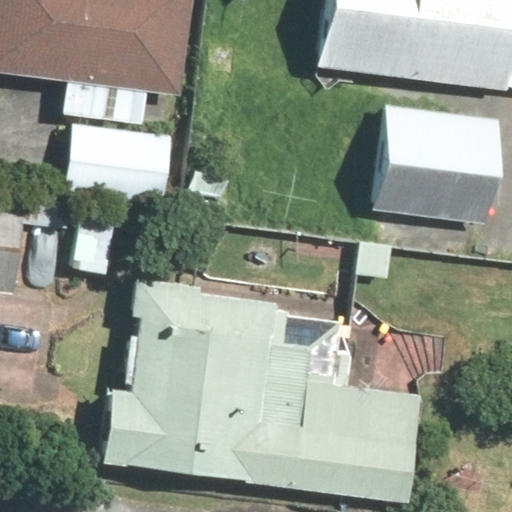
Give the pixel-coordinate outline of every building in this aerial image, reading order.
[(43,113),(153,119),(154,88),(167,89),(175,0),(0,0),(0,72),(45,77),(43,113)] [(511,0),(295,0),(288,63),(511,88),(511,0)] [(487,111),(346,102),(338,213),(479,222),(487,111)] [(152,131),(43,125),(39,200),(148,206),(152,131)] [(219,178),(166,176),(164,214),(217,216),(219,178)] [(389,503),(408,343),(338,332),(340,320),(284,311),(285,301),(108,273),(99,381),(80,378),(65,461),(389,503)]
